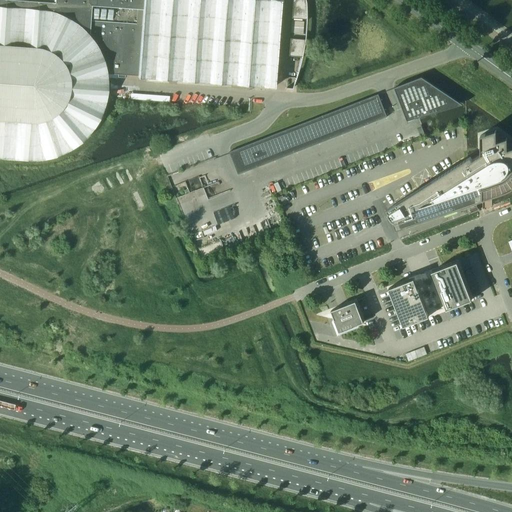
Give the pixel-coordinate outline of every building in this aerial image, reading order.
[(0,0),(0,157),(26,159),(32,159),(38,159),(44,158),(50,157),(61,153),(66,151),(72,148),(76,145),(81,141),(85,137),(89,132),(93,128),(96,123),(99,118),(102,112),(104,107),(105,101),(106,95),(107,89),(107,83),(107,78),(106,73),(137,75),(137,77),(252,85),(274,87),(274,81),(280,1),(282,1),(282,0),(0,0)] [(292,0),(292,1),(291,18),(306,19),(306,2),(305,0),(292,0)] [(302,33),(303,22),(291,21),(291,33),(302,33)] [(289,38),(288,50),(288,55),(301,56),(303,51),(304,39),(289,38)] [(422,77),(394,88),(406,119),(407,120),(425,115),(462,104),(451,97),(422,77)] [(229,151),(238,174),(387,117),(378,94),(229,151)] [(511,147),(508,149),(507,137),(497,141),(496,130),(480,135),(481,154),(472,159),(471,156),(387,209),(389,212),(388,212),(392,219),(393,219),(397,229),(504,192),(506,191),(508,190),(510,189),(511,188),(511,147)] [(215,211),(221,224),(238,217),(232,203),(215,211)] [(432,272),(446,309),(446,310),(472,299),(457,261),(432,271),(432,272)] [(389,288),(403,326),(429,316),(429,315),(428,316),(414,279),(414,278),(389,288)] [(480,282),(474,283),(481,306),(487,304),(480,282)] [(331,310),(339,331),(364,322),(356,301),(331,310)] [(411,359),(429,353),(427,346),(408,352),(411,359)]
